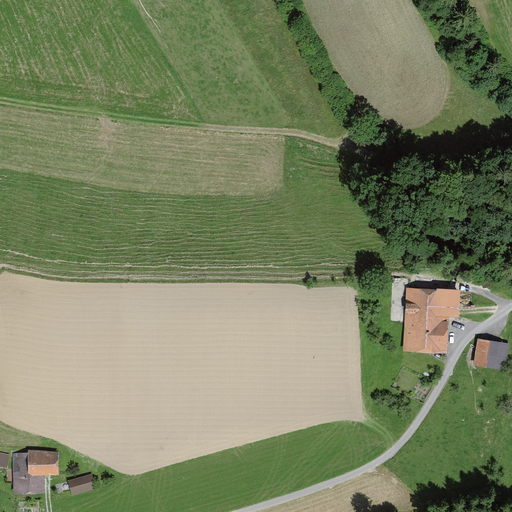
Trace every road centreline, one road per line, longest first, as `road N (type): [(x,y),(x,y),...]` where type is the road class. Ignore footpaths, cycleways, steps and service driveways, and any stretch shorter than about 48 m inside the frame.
road 1 (track): [(511,307),(467,338),(420,418),(384,457),(241,511)]
road 2 (track): [(0,99),(266,131)]
